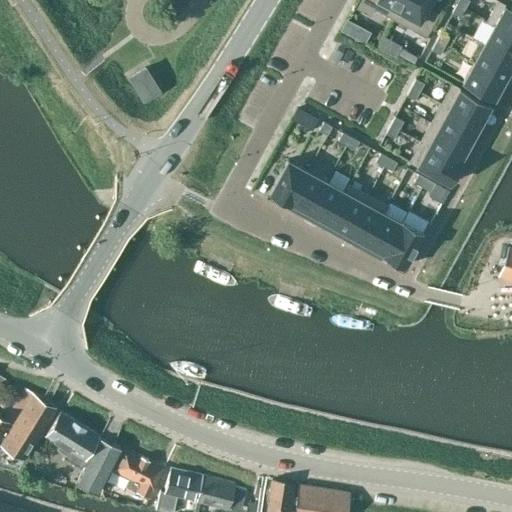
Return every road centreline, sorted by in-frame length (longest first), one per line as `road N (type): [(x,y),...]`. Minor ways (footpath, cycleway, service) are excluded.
road 1 (tertiary): [(511,496),(234,445),(40,349)]
road 2 (tertiary): [(40,349),(266,0)]
road 3 (residential): [(338,0),(234,192),(240,206)]
road 4 (residential): [(405,286),(240,206)]
